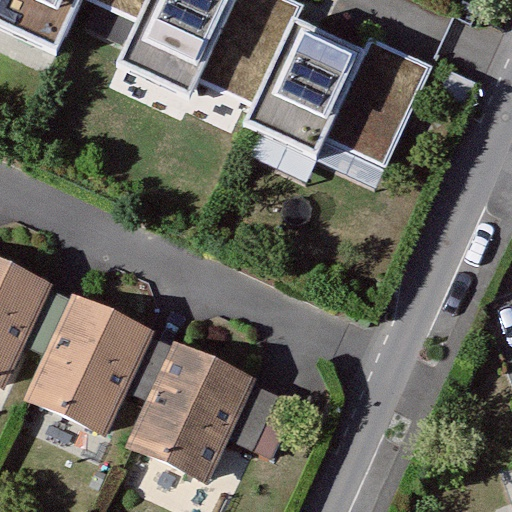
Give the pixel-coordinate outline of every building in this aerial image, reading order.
[(0,0),(0,7),(69,40),(87,1),(87,0),(0,0)] [(157,0),(87,0),(87,1),(144,29),(157,0)] [(236,0),(234,5),(223,0),(157,0),(144,29),(122,74),(188,104),(199,83),(256,112),(278,66),(293,32),(304,13),(278,0),(236,0)] [(293,32),(278,66),(256,112),(248,132),(319,164),(328,144),(385,170),(428,72),(374,48),(366,65),(293,32)] [(23,347),(42,356),(68,302),(49,293),(51,288),(0,263),(0,394),(0,395),(23,347)] [(125,394),(145,403),(170,350),(151,340),(153,336),(71,298),(68,302),(42,356),(21,403),(103,441),(125,394)] [(173,344),(170,350),(145,403),(123,451),(204,489),(226,443),(251,455),(276,400),(252,388),(254,382),(173,344)]
